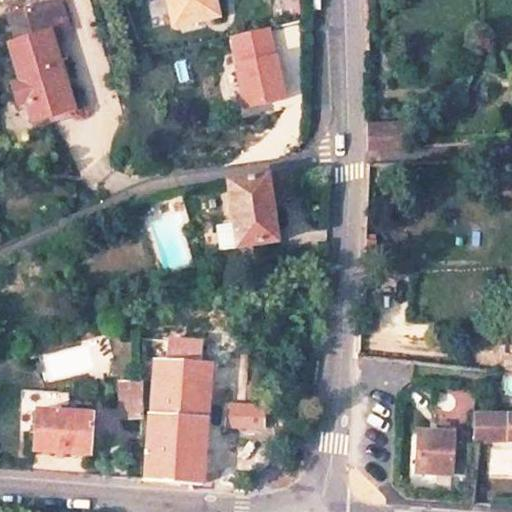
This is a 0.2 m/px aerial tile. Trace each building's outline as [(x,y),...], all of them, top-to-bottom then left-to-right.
[(168,0),(173,17),(223,6),(221,0),(168,0)] [(62,89),(57,73),(48,42),(69,34),(60,3),(60,1),(58,2),(9,17),(10,20),(17,45),(9,47),(19,84),(14,86),(18,102),(23,101),(30,125),(47,120),(43,107),(65,100),(62,89)] [(223,6),(173,17),(177,32),(226,20),(223,6)] [(65,100),(43,107),(47,120),(69,113),(65,100)] [(373,129),(366,129),(367,148),(405,147),(405,124),(373,125),(373,129)] [(324,167),(303,171),(305,184),(329,180),(330,171),(324,167)] [(292,173),(265,177),(269,201),(296,196),(292,173)] [(265,177),(225,184),(236,248),(277,241),(269,201),(265,177)] [(511,328),(506,328),(501,355),(511,356),(511,328)] [(199,342),(167,339),(166,363),(155,362),(152,413),(206,417),(207,407),(209,366),(198,365),(199,351),(199,342)] [(141,382),(122,382),(122,395),(122,419),(141,420),(141,382)] [(240,408),(228,407),(227,418),(240,419),(240,408)] [(250,407),(240,408),(240,419),(250,421),(250,407)] [(90,415),(36,411),(33,451),(88,454),(90,415)] [(152,413),(149,413),(147,439),(204,444),(206,417),(152,413)] [(511,415),(475,414),(473,440),(511,441),(511,415)] [(468,437),(418,433),(415,474),(451,477),(452,463),(467,465),(468,437)] [(204,444),(147,439),(144,480),(202,485),(204,444)]
